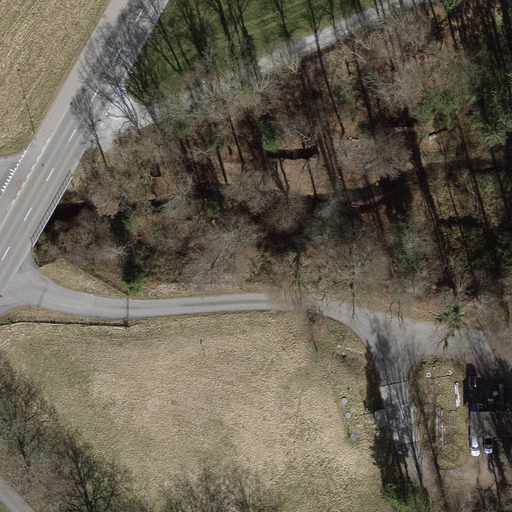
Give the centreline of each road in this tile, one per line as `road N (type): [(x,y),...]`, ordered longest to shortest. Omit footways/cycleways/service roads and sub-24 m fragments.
road 1 (track): [(85,112),(149,114),(409,0)]
road 2 (tertiary): [(149,0),(47,180)]
